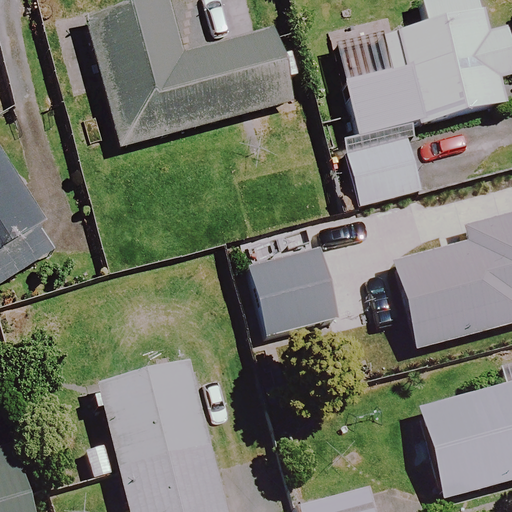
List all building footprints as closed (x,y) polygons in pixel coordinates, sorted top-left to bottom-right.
[(165,0),(86,21),(124,159),(293,113),(270,29),(194,50),(180,0),(165,0)] [(484,19),(386,45),(410,133),(507,108),(484,19)] [(0,290),(49,260),(34,235),(44,228),(7,168),(0,172),(0,290)] [(511,213),(465,226),(472,250),(395,270),(416,350),(507,326),(502,306),(511,303),(511,213)] [(383,263),(375,230),(274,257),(283,290),(383,263)] [(222,511),(189,361),(86,383),(114,511),(222,511)] [(511,389),(415,416),(439,502),(511,482),(511,389)] [(0,511),(20,511),(2,450),(0,450),(0,511)] [(366,511),(362,496),(305,511),(366,511)]
